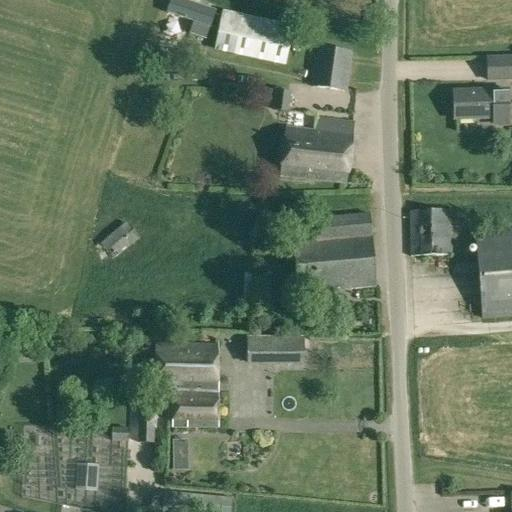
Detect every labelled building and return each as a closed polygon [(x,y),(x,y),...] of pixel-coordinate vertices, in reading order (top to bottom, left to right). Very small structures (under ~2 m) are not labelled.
[(174,0),(167,30),(191,36),(200,0),(174,0)] [(296,26),(235,12),(226,10),(217,51),(287,67),(296,26)] [(352,52),(316,46),(311,87),(348,90),(352,52)] [(511,57),(488,58),(488,80),(511,79),(511,57)] [(509,121),(508,89),(454,91),(455,119),(494,118),(494,122),(509,121)] [(291,92),(276,90),(273,110),(289,112),(291,92)] [(316,117),(313,131),(352,135),(354,121),(316,117)] [(352,135),(313,131),(287,127),(280,175),(345,183),(352,135)] [(451,255),(451,209),(409,210),(410,256),(451,255)] [(374,286),(369,214),(313,218),(315,241),(293,243),(297,292),(374,286)] [(113,259),(139,239),(126,222),(100,242),(113,259)] [(511,230),(474,233),(481,318),(511,316),(511,230)] [(304,365),(304,336),(247,337),(247,366),(304,365)] [(155,342),(154,392),(172,392),(171,427),(219,427),(218,344),(155,342)] [(138,442),(154,443),(155,406),(139,406),(138,442)] [(127,442),(128,427),(112,427),(112,441),(127,442)] [(194,452),(195,430),(180,430),(180,452),(194,452)] [(173,470),(188,470),(188,461),(173,461),(173,470)] [(74,489),(97,491),(99,465),(76,463),(74,489)] [(162,511),(231,511),(232,497),(179,492),(180,488),(164,486),(162,511)] [(79,495),(78,505),(114,511),(132,511),(133,505),(79,495)]
